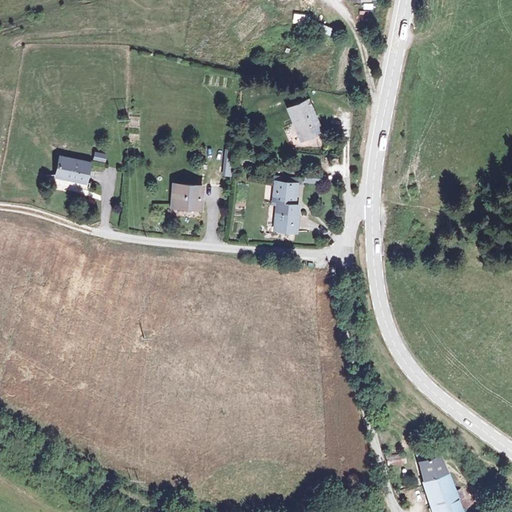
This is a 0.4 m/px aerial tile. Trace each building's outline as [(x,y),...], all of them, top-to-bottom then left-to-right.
[(307,24),(307,15),(293,14),(293,24),(307,24)] [(319,23),(316,31),(329,36),(332,28),(319,23)] [(302,124),(309,140),(326,133),(310,102),(290,111),(297,126),(302,124)] [(297,126),(305,142),(309,140),(302,124),(297,126)] [(222,174),(232,176),(237,151),(227,149),(222,174)] [(107,153),(94,150),(92,158),(105,161),(107,153)] [(58,159),(55,178),(85,183),(88,163),(58,159)] [(303,174),(303,183),(319,183),(319,174),(303,174)] [(280,207),(278,232),(299,233),(301,207),(295,207),(295,186),(276,185),(274,206),(280,207)] [(175,186),(174,207),(202,208),(203,188),(175,186)] [(390,447),(390,457),(406,454),(404,444),(390,446),(390,447)] [(461,511),(459,503),(466,500),(462,489),(454,490),(441,450),(435,451),(433,445),(424,447),(425,451),(421,452),(423,457),(419,460),(431,511),(461,511)]
